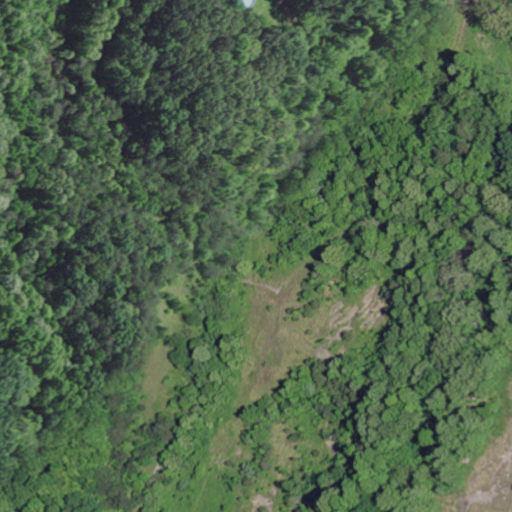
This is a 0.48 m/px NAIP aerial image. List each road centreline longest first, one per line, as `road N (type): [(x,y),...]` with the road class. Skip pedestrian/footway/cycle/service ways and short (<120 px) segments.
road 1 (residential): [(219,511),(288,379),(333,231),(494,10)]
road 2 (residential): [(333,231),(331,95)]
